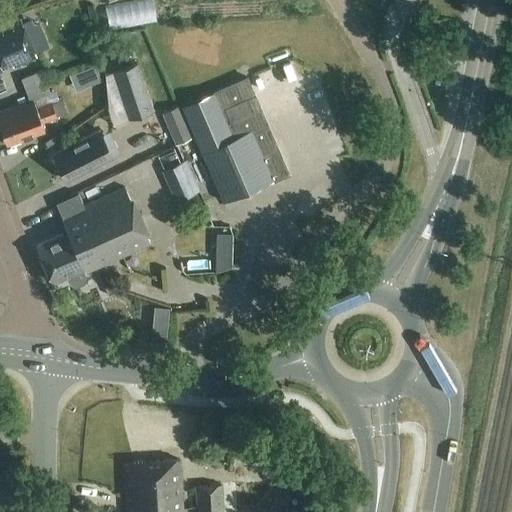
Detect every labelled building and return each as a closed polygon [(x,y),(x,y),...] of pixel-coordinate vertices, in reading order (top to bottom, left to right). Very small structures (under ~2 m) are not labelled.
[(159,0),(111,3),(112,25),(163,21),(161,0),(159,0)] [(38,56),(22,20),(0,29),(0,90),(6,88),(3,82),(0,83),(0,70),(3,69),(2,67),(12,63),(14,67),(38,56)] [(128,119),(154,110),(138,63),(112,72),(128,119)] [(22,79),(27,91),(46,84),(42,71),(22,79)] [(191,103),(183,107),(224,202),(260,187),(272,182),(274,181),(288,175),(288,173),(273,139),(267,125),(267,124),(247,79),(232,85),(214,93),(213,93),(202,98),(194,102),(191,103)] [(46,84),(27,91),(30,101),(0,112),(0,123),(8,145),(45,131),(42,123),(57,118),(51,103),(37,109),(34,101),(50,95),(46,84)] [(175,145),(193,137),(179,106),(162,113),(175,145)] [(68,182),(114,157),(100,131),(54,155),(68,182)] [(176,202),(201,191),(187,160),(162,171),(176,202)] [(89,251),(97,268),(151,244),(126,189),(85,207),(97,232),(85,238),(91,250),(89,251)] [(97,232),(85,207),(62,218),(68,233),(37,247),(53,284),(68,277),(70,281),(73,285),(77,287),(84,283),(86,278),(84,274),(84,272),(85,271),(86,273),(97,268),(89,251),(91,250),(85,238),(97,232)] [(154,309),(151,345),(166,346),(169,310),(154,309)] [(183,511),(180,460),(126,464),(129,511),(183,511)] [(306,474),(306,472),(290,472),(290,474),(290,484),(306,484),(306,474)] [(198,508),(198,511),(221,511),(219,484),(194,487),(196,509),(198,508)]
